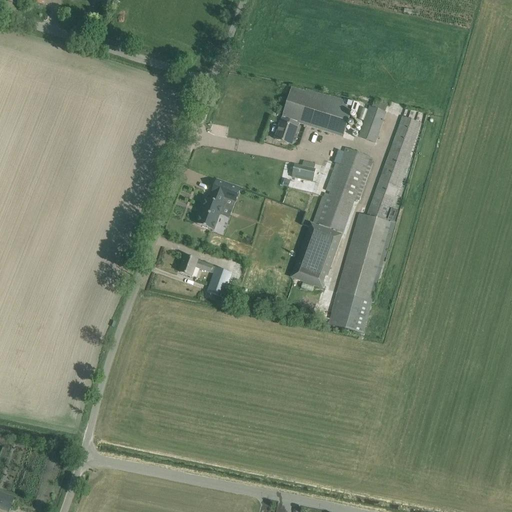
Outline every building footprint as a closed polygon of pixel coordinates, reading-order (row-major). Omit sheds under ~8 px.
[(292,146),(299,124),(342,138),(354,104),(329,96),(329,98),(306,90),(305,92),(292,88),(275,140),(292,146)] [(369,107),(358,138),(375,145),(387,113),(369,107)] [(336,293),(341,294),(332,327),(360,334),(390,223),(387,222),(421,125),(403,118),(368,217),(359,214),(336,293)] [(371,158),(347,149),(320,224),(344,233),(371,158)] [(291,178),(312,183),(315,170),(294,165),(291,178)] [(224,198),(236,202),(241,189),(216,180),(211,194),(213,194),(211,201),(205,199),(201,209),(203,209),(197,225),(214,231),(219,215),(221,216),(224,206),(222,205),(224,198)] [(342,235),(311,224),(292,278),(323,289),(324,285),(321,284),(324,276),(327,277),(334,258),(342,235)] [(196,268),(213,274),(206,293),(223,299),(232,273),(186,257),(180,272),(192,277),(196,268)] [(8,511),(13,498),(0,493),(0,509),(6,511),(8,511)]
